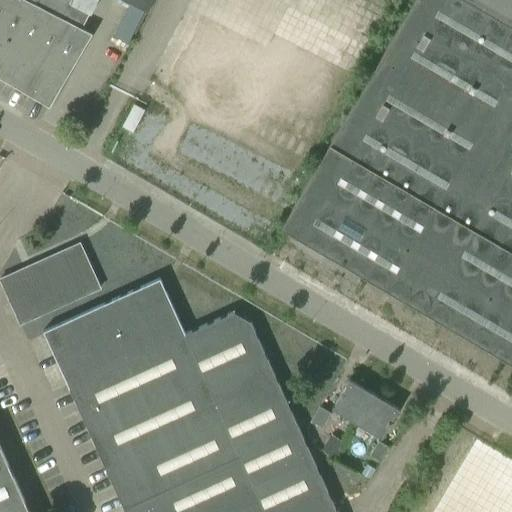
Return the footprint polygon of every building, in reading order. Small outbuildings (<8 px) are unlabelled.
[(61,17),(27,0),(0,0),(0,77),(48,106),(91,33),(61,17)] [(27,0),(61,17),(69,0),(27,0)] [(118,0),(146,14),(152,0),(118,0)] [(511,0),(414,0),(280,228),(511,364),(511,0)] [(133,103),(121,125),(131,131),(143,109),(133,103)] [(19,320),(102,288),(84,240),(0,273),(19,320)] [(337,511),(335,507),(250,321),(233,311),(184,333),(159,278),(43,331),(124,511),(337,511)] [(105,288),(35,315),(40,326),(109,299),(105,288)] [(331,409),(356,423),(373,393),(348,379),(331,409)] [(356,423),(380,437),(398,408),(373,393),(356,423)] [(310,420),(322,427),(331,413),(319,406),(310,420)] [(321,451),(334,459),(342,444),(329,437),(321,451)] [(378,440),(369,455),(381,462),(389,447),(378,440)] [(0,511),(29,511),(0,446),(0,511)] [(361,474),(368,478),(374,469),(366,464),(361,474)]
